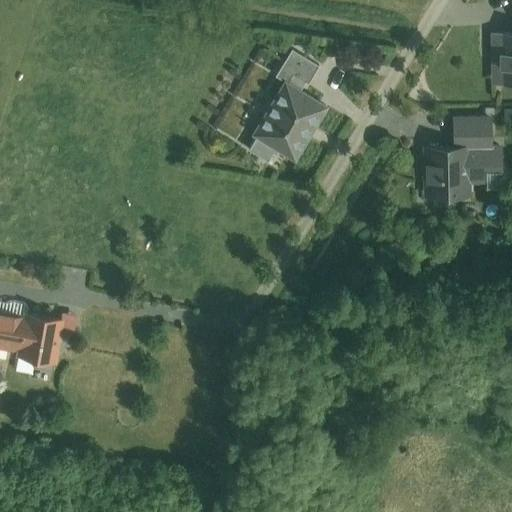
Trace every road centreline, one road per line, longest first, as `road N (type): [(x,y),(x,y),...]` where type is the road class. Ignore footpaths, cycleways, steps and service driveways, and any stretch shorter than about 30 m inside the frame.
road 1 (residential): [(439,0),(236,335)]
road 2 (track): [(226,511),(236,335)]
